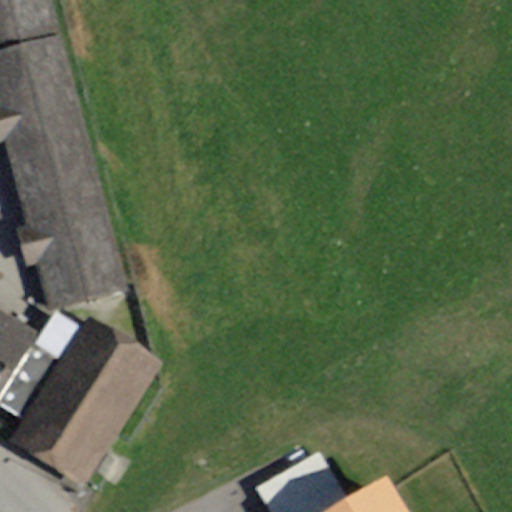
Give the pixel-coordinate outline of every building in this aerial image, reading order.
[(0,0),(0,58),(54,44),(42,0),(0,0)] [(30,270),(42,317),(120,297),(54,44),(0,58),(0,176),(16,238),(6,241),(15,274),(30,270)] [(151,370),(82,324),(0,446),(69,492),(151,370)] [(0,379),(24,341),(0,325),(0,379)] [(402,511),(386,483),(336,511),(402,511)]
